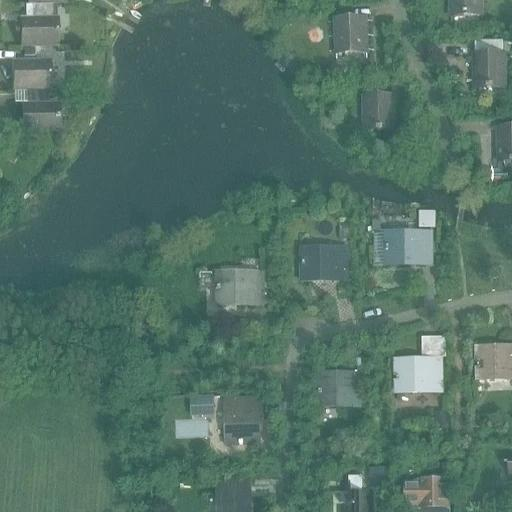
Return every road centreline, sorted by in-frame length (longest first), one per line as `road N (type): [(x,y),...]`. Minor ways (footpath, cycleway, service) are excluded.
road 1 (residential): [(283,511),(288,366),(303,331),(434,318),(511,300)]
road 2 (residential): [(394,0),(451,141),(457,183)]
